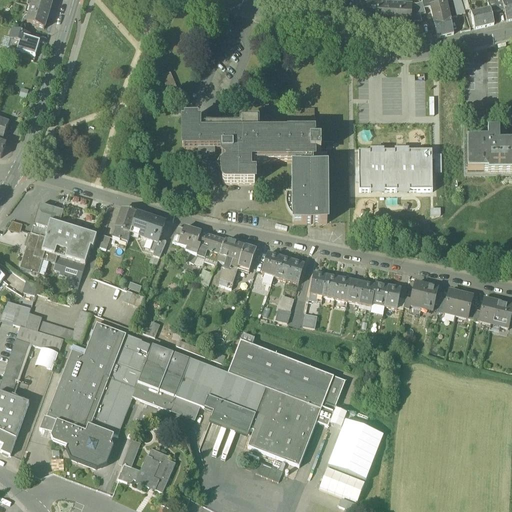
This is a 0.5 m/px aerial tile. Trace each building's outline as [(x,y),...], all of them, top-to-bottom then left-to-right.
[(33,0),(31,9),(49,15),(52,0),(33,0)] [(302,0),(300,6),(307,9),(311,0),(302,0)] [(333,0),(330,8),(342,14),(348,0),(333,0)] [(421,0),(424,10),(430,8),(438,6),(436,0),(421,0)] [(490,10),(491,15),(504,12),(502,2),(502,1),(501,0),(498,0),(488,3),(490,10)] [(507,23),(511,21),(511,0),(508,0),(502,1),(502,2),(504,12),(507,23)] [(346,20),(352,20),(360,3),(354,2),(346,20)] [(465,16),(464,14),(461,4),(461,2),(454,4),(458,18),(465,16)] [(467,2),(461,4),(464,14),(470,12),(467,2)] [(352,20),(366,21),(367,3),(360,3),(352,20)] [(366,24),(388,25),(389,8),(379,8),(379,4),(367,3),(366,21),(366,24)] [(416,6),(419,17),(425,16),(422,4),(416,6)] [(446,4),(438,6),(442,20),(449,19),(446,4)] [(410,27),(410,23),(411,6),(399,5),(399,9),(389,8),(388,25),(410,27)] [(416,6),(411,6),(410,23),(421,24),(419,17),(416,6)] [(453,36),(449,19),(442,20),(438,6),(430,8),(438,40),(453,36)] [(44,31),(49,15),(31,9),(26,26),(44,31)] [(471,15),(474,31),(494,26),(491,15),(490,10),(471,15)] [(12,32),(9,41),(26,46),(28,40),(29,37),(12,32)] [(40,44),(28,40),(26,46),(9,41),(7,50),(35,59),(40,44)] [(14,59),(12,64),(24,68),(26,63),(14,59)] [(12,64),(11,70),(22,74),(24,68),(12,64)] [(11,70),(9,76),(20,80),(22,74),(11,70)] [(425,82),(415,82),(415,110),(417,110),(417,117),(425,117),(425,82)] [(288,134),(288,137),(313,137),(313,112),(294,112),(294,117),(288,118),(288,134)] [(0,121),(0,142),(2,143),(9,124),(0,121)] [(254,165),(301,165),(313,165),(314,164),(313,158),(326,158),(326,152),(320,152),(320,145),(313,146),(313,137),(288,137),(288,146),(258,146),(258,134),(257,125),(241,125),(241,131),(208,132),(208,127),(200,127),(196,127),(196,124),(185,124),(185,127),(182,127),(183,154),(198,154),(198,160),(220,159),(220,160),(218,162),(217,166),(218,171),(222,174),(222,180),(222,184),(222,186),(225,188),(254,188),(254,179),(254,165)] [(468,175),(511,174),(511,144),(499,145),(495,145),(495,133),(487,133),(487,142),(468,142),(468,144),(468,150),(468,175)] [(258,146),(288,146),(288,137),(288,134),(258,134),(258,146)] [(358,156),(358,196),(370,196),(370,193),(384,193),(384,196),(396,196),(396,193),(409,193),(409,196),(432,195),(432,177),(431,158),(431,155),(408,156),(408,158),(394,159),(394,156),(384,156),(384,159),(370,159),(370,156),(358,156)] [(441,158),(431,158),(432,177),(441,177),(441,158)] [(313,171),(313,165),(301,165),(301,171),(293,171),(293,195),(287,195),(287,197),(287,199),(286,201),(286,203),(286,205),(286,207),(287,209),(287,211),(288,213),(289,215),(291,216),(292,218),(293,219),(293,228),(311,228),(311,227),(327,227),(326,170),(313,171)] [(54,211),(43,208),(42,210),(40,211),(38,210),(30,236),(30,237),(44,241),(45,238),(46,239),(50,225),(54,211)] [(63,214),(54,211),(50,225),(59,227),(59,226),(63,214)] [(127,246),(130,237),(136,216),(122,212),(112,241),(127,246)] [(501,213),(451,213),(451,248),(501,248),(501,213)] [(159,242),(164,226),(136,216),(130,237),(153,245),(157,247),(159,242)] [(6,234),(20,238),(22,228),(12,225),(6,234)] [(57,258),(85,267),(90,250),(93,251),(96,239),(90,237),(91,235),(59,226),(59,227),(50,225),(46,239),(47,239),(42,254),(57,258)] [(175,240),(180,242),(184,232),(178,230),(175,240)] [(172,246),(187,251),(193,234),(184,231),(184,232),(180,242),(175,240),(172,246)] [(200,236),(193,234),(187,251),(185,255),(191,257),(197,259),(200,250),(196,249),(200,236)] [(57,258),(42,254),(47,239),(46,239),(45,238),(44,241),(30,237),(30,236),(28,236),(24,249),(26,249),(20,271),(32,275),(32,276),(34,277),(35,276),(38,277),(42,263),(55,266),(57,258)] [(196,249),(200,250),(208,253),(212,240),(200,236),(196,249)] [(99,250),(106,252),(110,240),(103,238),(99,250)] [(208,253),(207,255),(220,259),(226,244),(212,240),(208,253)] [(166,245),(159,242),(157,247),(153,245),(150,254),(153,255),(152,259),(159,261),(166,245)] [(256,254),(226,244),(220,259),(218,266),(225,268),(220,284),(233,288),(237,273),(238,270),(249,274),(256,254)] [(207,255),(208,253),(200,250),(197,259),(205,262),(207,255)] [(191,257),(185,255),(182,263),(187,265),(188,264),(191,257)] [(218,266),(220,259),(207,255),(205,262),(217,266),(218,266)] [(193,267),(197,259),(191,257),(188,264),(193,267)] [(72,289),(77,290),(85,267),(57,258),(55,266),(54,269),(61,272),(61,274),(72,277),(70,282),(74,284),(72,289)] [(261,277),(274,281),(280,262),(267,258),(261,277)] [(274,281),(286,285),(292,265),(280,262),(274,281)] [(304,269),(292,265),(286,285),(298,289),(304,269)] [(197,284),(208,289),(213,276),(203,272),(201,278),(200,277),(197,284)] [(61,274),(60,275),(60,277),(67,279),(66,283),(70,284),(70,282),(72,277),(61,274)] [(309,298),(322,300),(326,280),(313,278),(309,298)] [(338,283),(326,280),(322,300),(334,303),(338,283)] [(22,294),(35,297),(38,287),(26,283),(22,294)] [(350,285),(338,283),(334,303),(346,305),(350,285)] [(127,290),(139,293),(141,286),(128,284),(127,290)] [(231,293),(233,288),(220,284),(218,289),(231,293)] [(363,288),(350,285),(346,305),(359,307),(363,288)] [(409,310),(420,312),(426,289),(415,287),(411,304),(409,310)] [(375,290),(363,288),(359,307),(371,310),(372,308),(375,290)] [(375,288),(375,290),(372,308),(384,310),(388,290),(375,288)] [(420,312),(431,315),(433,307),(436,296),(437,292),(426,289),(420,312)] [(400,293),(388,290),(384,310),(396,313),(399,302),(400,293)] [(122,304),(139,310),(143,299),(127,293),(122,304)] [(443,317),(455,320),(460,297),(449,294),(447,303),(443,317)] [(433,307),(439,309),(441,301),(442,297),(436,296),(433,307)] [(472,300),(460,297),(455,320),(467,323),(470,308),(472,300)] [(282,300),(278,312),(290,315),(294,303),(282,300)] [(447,303),(441,301),(439,309),(437,316),(443,317),(447,303)] [(396,313),(403,314),(405,303),(399,302),(396,313)] [(411,304),(405,303),(403,314),(408,315),(409,310),(411,304)] [(478,326),(490,329),(495,305),(484,303),(481,314),(478,326)] [(13,326),(19,307),(8,304),(4,314),(2,323),(13,326)] [(511,309),(495,305),(490,329),(507,333),(510,324),(511,313),(511,309)] [(20,329),(25,330),(29,316),(31,311),(19,307),(13,326),(20,329)] [(467,323),(472,324),(475,313),(476,309),(470,308),(467,323)] [(63,342),(80,347),(91,316),(81,312),(74,333),(41,323),(41,320),(29,316),(25,330),(63,342)] [(286,327),(290,315),(278,312),(275,324),(286,327)] [(472,325),(478,326),(481,314),(475,313),(472,324),(472,325)] [(303,330),(315,333),(317,320),(305,318),(303,330)] [(191,362),(181,358),(171,355),(96,326),(84,358),(72,353),(46,419),(44,419),(39,432),(52,435),(51,439),(53,443),(68,449),(67,452),(71,461),(96,471),(97,469),(98,469),(103,467),(103,466),(106,467),(113,448),(111,443),(113,438),(117,439),(132,400),(170,414),(176,400),(191,362)] [(141,335),(154,340),(157,331),(150,328),(149,333),(142,330),(141,335)] [(20,329),(16,342),(28,346),(32,347),(58,355),(63,342),(25,330),(20,329)] [(243,336),(240,343),(252,348),(254,341),(243,336)] [(0,445),(4,447),(1,454),(10,458),(16,441),(28,405),(10,398),(15,384),(28,346),(16,342),(15,343),(1,384),(0,387),(0,445)] [(176,348),(191,355),(194,349),(178,342),(176,348)] [(266,391),(321,412),(333,379),(252,348),(240,343),(227,376),(266,391)] [(18,386),(32,347),(28,346),(15,384),(18,386)] [(57,362),(54,374),(60,375),(63,363),(57,362)] [(248,436),(250,432),(266,391),(227,376),(223,375),(214,371),(191,362),(176,400),(213,415),(210,421),(248,436)] [(345,384),(333,379),(321,412),(332,417),(335,411),(345,384)] [(299,469),(316,425),(321,412),(266,391),(250,432),(253,434),(247,449),(299,469)] [(329,426),(341,430),(344,423),(347,415),(335,411),(332,417),(329,426)] [(332,417),(321,412),(316,425),(327,429),(329,426),(332,417)] [(354,418),(347,416),(344,423),(345,423),(351,425),(354,418)] [(248,436),(210,421),(209,425),(247,440),(248,436)] [(366,483),(383,438),(351,425),(345,423),(342,431),(328,468),(366,483)] [(160,432),(181,441),(184,433),(163,425),(160,432)] [(123,468),(123,467),(131,470),(140,447),(132,443),(123,468)] [(148,459),(141,474),(137,484),(136,485),(137,486),(138,485),(145,488),(145,489),(149,491),(149,490),(162,495),(175,466),(166,462),(167,460),(168,460),(168,459),(151,452),(151,453),(153,454),(150,460),(148,459)] [(245,459),(256,463),(258,457),(247,453),(245,459)] [(255,476),(266,480),(271,469),(260,465),(255,476)] [(133,483),(137,484),(141,474),(139,473),(136,475),(130,473),(131,470),(123,467),(123,468),(121,475),(120,474),(117,482),(127,486),(127,485),(129,486),(132,484),(133,483)] [(282,473),(271,469),(266,480),(277,484),(282,473)] [(327,471),(319,490),(357,504),(364,485),(327,471)] [(161,507),(172,511),(177,501),(166,496),(161,507)] [(185,511),(190,502),(178,497),(173,509),(180,511),(185,511)] [(345,511),(344,511),(352,511),(355,506),(341,501),(338,509),(345,511)]
